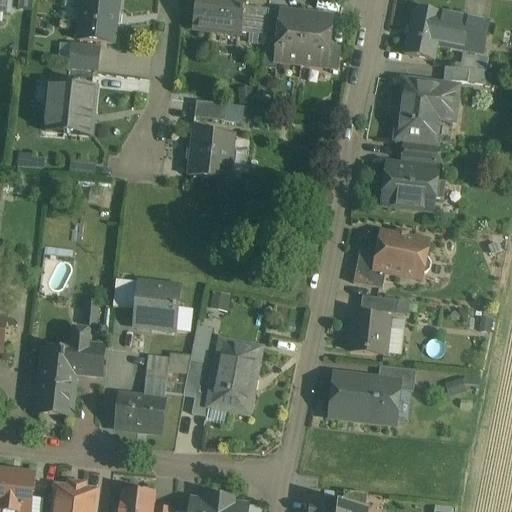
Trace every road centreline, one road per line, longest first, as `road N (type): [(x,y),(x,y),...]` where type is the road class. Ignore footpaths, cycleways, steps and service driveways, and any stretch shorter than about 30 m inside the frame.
road 1 (residential): [(287,478),(372,0)]
road 2 (residential): [(9,450),(287,478)]
road 3 (residential): [(175,0),(150,164)]
